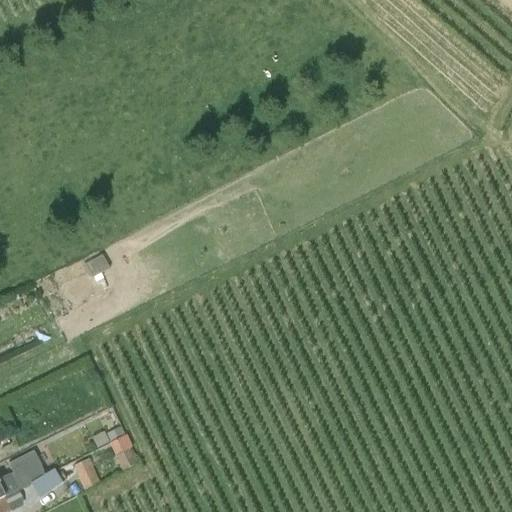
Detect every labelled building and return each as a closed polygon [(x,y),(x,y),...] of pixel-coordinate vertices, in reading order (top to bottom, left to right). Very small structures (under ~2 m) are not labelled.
[(101,254),(81,266),(88,280),(109,268),(101,254)] [(110,443),(126,435),(121,427),(107,434),(110,443)] [(126,435),(110,443),(109,443),(122,471),(138,464),(131,448),(132,447),(127,434),(126,435)] [(29,483),(46,474),(33,450),(8,463),(13,473),(0,479),(0,497),(4,495),(17,489),(29,483)] [(89,458),(73,465),(84,490),(99,483),(89,458)] [(46,474),(29,483),(39,499),(62,482),(54,470),(46,474)] [(17,489),(4,495),(11,510),(22,504),(23,501),(17,489)] [(4,495),(0,497),(0,511),(6,511),(11,510),(4,495)]
